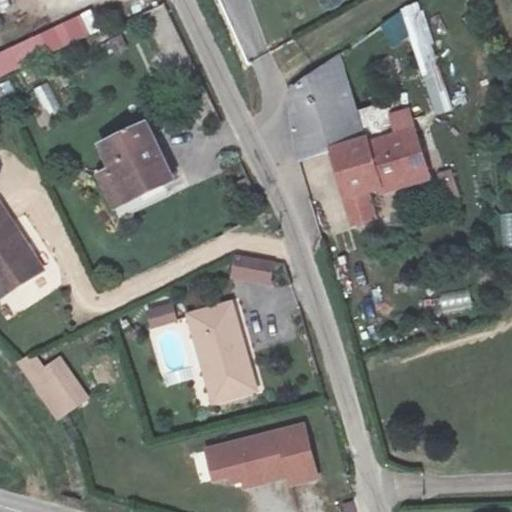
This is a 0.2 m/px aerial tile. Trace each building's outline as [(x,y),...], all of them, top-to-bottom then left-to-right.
[(395,57),(415,51),(434,116),(453,110),(422,5),(384,16),(395,57)] [(90,10),(0,51),(0,77),(100,31),(90,10)] [(103,42),(107,56),(128,50),(124,36),(103,42)] [(415,160),(408,139),(373,151),(371,146),(341,65),(288,99),(300,154),(305,168),(339,157),(354,201),(363,227),(381,221),(372,196),(408,184),(410,189),(434,181),(425,155),(415,160)] [(48,82),(34,89),(48,116),(62,109),(48,82)] [(188,176),(160,120),(117,141),(151,213),(177,201),(170,185),(188,176)] [(408,139),(415,160),(425,155),(418,135),(408,139)] [(446,200),(461,195),(452,169),(437,174),(446,200)] [(58,271),(22,196),(0,205),(0,269),(10,292),(58,271)] [(511,213),(502,213),(502,248),(511,247),(511,213)] [(271,287),(275,261),(235,254),(230,280),(271,287)] [(145,311),(152,330),(179,319),(172,301),(145,311)] [(263,399),(235,313),(193,326),(219,413),(263,399)] [(149,332),(164,384),(194,375),(203,407),(211,405),(187,321),(149,332)] [(19,367),(58,422),(91,398),(61,355),(45,366),(37,355),(19,367)] [(307,423),(204,444),(216,497),(318,475),(307,423)]
